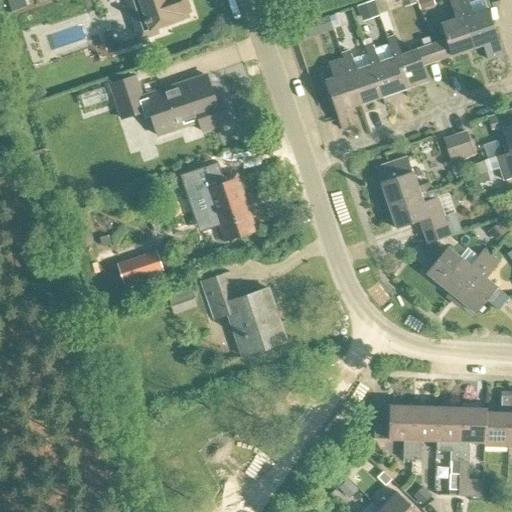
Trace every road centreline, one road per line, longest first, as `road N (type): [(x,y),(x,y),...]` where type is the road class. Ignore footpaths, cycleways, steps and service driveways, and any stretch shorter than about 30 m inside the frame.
road 1 (residential): [(250,511),(376,328)]
road 2 (residential): [(305,164),(511,84)]
road 3 (unclassified): [(376,328),(348,292),(305,164)]
road 4 (unclassified): [(305,164),(249,0)]
road 5 (unclassified): [(511,355),(438,352),(376,328)]
